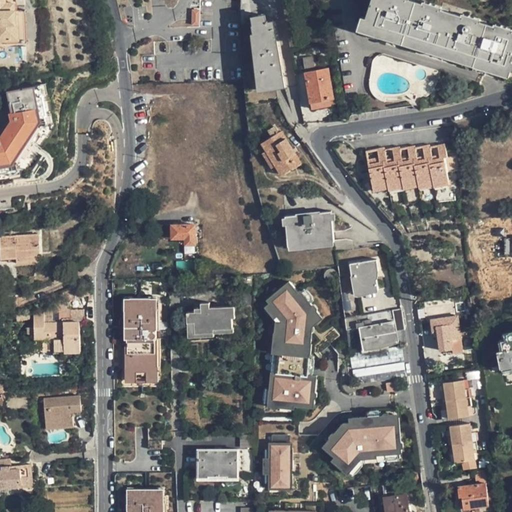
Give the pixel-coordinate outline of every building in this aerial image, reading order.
[(0,0),(0,42),(28,42),(27,7),(17,8),(17,0),(0,0)] [(511,59),(511,32),(482,24),(481,23),(407,0),(374,0),(365,27),(409,40),(410,41),(508,71),(511,59)] [(193,8),(193,23),(202,23),(202,8),(193,8)] [(286,87),(285,82),(274,21),(267,22),(266,14),(252,17),(254,34),(252,34),(259,91),(275,89),(286,87)] [(316,66),(315,60),(314,56),(304,58),(306,68),(316,66)] [(327,99),(331,99),(335,98),(330,68),(306,72),(312,103),(312,102),(327,99)] [(0,173),(8,172),(18,170),(17,166),(16,162),(19,161),(22,155),(37,132),(39,129),(38,123),(44,121),(48,121),(46,114),(43,95),(40,85),(2,93),(6,113),(4,114),(5,121),(0,129),(0,173)] [(353,103),(354,114),(413,106),(411,94),(353,103)] [(332,106),(331,99),(327,99),(312,102),(313,107),(314,109),(332,106)] [(46,114),(48,121),(44,121),(45,126),(54,124),(52,113),(46,114)] [(268,151),(277,165),(284,174),(302,163),(282,131),(263,143),(268,151)] [(42,135),(37,132),(22,155),(27,158),(32,150),(31,149),(35,143),(36,144),(42,135)] [(418,159),(415,145),(407,146),(410,159),(403,161),(401,146),(393,148),(395,160),(388,161),(385,147),(378,149),(380,161),(369,163),(375,190),(389,187),(389,189),(404,186),(405,188),(420,185),(420,187),(434,185),(435,186),(449,183),(444,158),(447,157),(446,150),(445,143),(438,144),(440,157),(434,158),(431,144),(423,145),(425,158),(418,159)] [(273,167),(277,165),(268,151),(264,153),(273,167)] [(17,166),(18,170),(8,172),(9,178),(21,175),(19,166),(17,166)] [(335,240),(333,220),(332,211),(322,212),(322,214),(298,216),(297,215),(287,216),(288,225),(289,245),(334,241),(335,240)] [(196,244),(196,224),(173,225),(173,238),(187,238),(187,244),(196,244)] [(17,256),(39,254),(42,254),(40,237),(1,240),(2,257),(2,258),(17,256)] [(39,264),(39,254),(17,256),(18,266),(39,264)] [(378,289),(378,288),(376,271),(379,271),(377,259),(351,264),(353,274),(355,274),(358,291),(370,289),(370,290),(378,289)] [(280,334),(278,353),(309,356),(310,356),(304,355),(305,343),(311,343),(312,333),(306,332),(307,326),(312,326),(315,324),(311,320),(319,314),(310,303),(300,292),(299,291),(297,293),(288,282),(266,301),(269,303),(279,315),(275,319),(276,320),(275,333),(280,334)] [(303,289),(300,292),(310,303),(313,301),(303,289)] [(243,305),(251,305),(251,292),(243,293),(243,305)] [(128,372),(156,372),(156,366),(159,366),(158,338),(157,338),(157,330),(158,330),(158,310),(152,310),(152,301),(131,302),(132,311),(125,311),(126,367),(128,366),(128,372)] [(214,328),(233,328),(233,318),(236,318),(235,306),(211,307),(210,303),(202,303),(203,312),(188,312),(189,322),(195,321),(196,333),(215,332),(214,328)] [(269,303),(265,307),(275,319),(279,315),(269,303)] [(251,315),(251,305),(243,305),(244,315),(251,315)] [(365,332),(367,347),(391,343),(399,341),(397,331),(404,329),(401,308),(346,318),(348,329),(363,327),(365,332)] [(36,340),(56,340),(65,340),(65,353),(81,353),(80,324),(73,324),(74,311),(36,312),(36,340)] [(86,311),(74,311),(73,324),(80,324),(86,323),(86,311)] [(322,318),(319,314),(311,320),(315,324),(322,318)] [(454,348),(455,352),(464,351),(459,316),(432,320),(434,331),(439,331),(442,349),(454,348)] [(275,333),(271,373),(276,373),(278,353),(280,334),(275,333)] [(511,333),(511,334),(511,337),(511,338),(505,340),(507,349),(503,350),(500,351),(503,369),(509,368),(511,367),(511,333)] [(56,353),(65,353),(65,340),(56,340),(56,353)] [(401,346),(350,354),(352,367),(381,363),(409,359),(406,346),(401,346)] [(309,356),(278,353),(276,373),(271,373),(270,388),(268,404),(268,406),(294,408),(294,405),(300,406),(301,400),(314,401),(316,376),(312,376),(303,375),(304,369),(308,370),(309,356)] [(313,357),(309,356),(308,370),(304,369),(303,375),(312,376),(313,357)] [(409,362),(352,370),(355,383),(380,380),(411,376),(409,362)] [(159,372),(156,372),(128,372),(126,372),(126,381),(159,382),(159,372)] [(446,391),(447,399),(471,396),(470,388),(466,388),(465,379),(445,382),(446,391)] [(396,382),(387,383),(388,392),(397,391),(396,382)] [(82,410),(81,395),(45,399),(47,422),(64,421),(64,427),(75,426),(74,416),(72,416),(71,411),(73,411),(82,410)] [(473,404),(471,396),(447,399),(448,407),(450,418),(470,415),(468,404),(473,404)] [(402,453),(400,425),(394,426),(393,415),(381,416),(367,417),(360,417),(361,427),(353,428),(352,423),(350,423),(343,424),(327,443),(339,453),(336,456),(332,461),(348,474),(350,473),(362,459),(364,459),(378,458),(377,455),(402,453)] [(361,427),(360,417),(350,418),(350,423),(352,423),(353,428),(361,427)] [(450,436),(451,445),(475,442),(474,433),(470,434),(469,425),(449,428),(450,436)] [(252,447),(252,435),(240,435),(240,447),(252,447)] [(164,439),(151,439),(151,447),(164,447),(164,439)] [(451,445),(453,454),(454,463),(463,463),(474,461),(472,451),(476,451),(475,442),(451,445)] [(327,443),(324,446),(336,456),(339,453),(327,443)] [(269,484),(269,490),(292,490),(292,485),(292,484),(289,484),(289,465),(292,465),(292,464),(292,459),(289,459),(289,450),(292,450),(292,449),(292,444),(269,444),(269,450),(269,484)] [(229,477),(238,477),(238,473),(238,450),(199,450),(199,477),(209,477),(209,475),(229,475),(229,477)] [(12,459),(0,459),(0,487),(22,486),(22,488),(33,487),(32,465),(12,466),(12,459)] [(362,459),(350,473),(353,476),(365,462),(364,459),(362,459)] [(463,463),(464,473),(475,471),(474,461),(463,463)] [(418,479),(417,469),(407,471),(408,480),(418,479)] [(476,471),(478,484),(486,484),(496,482),(494,469),(476,471)] [(486,484),(478,484),(459,487),(460,496),(463,496),(465,508),(489,505),(486,484)] [(164,511),(165,509),(160,509),(160,493),(133,493),(133,510),(128,510),(128,511),(164,511)] [(409,511),(407,495),(386,498),(385,500),(387,511),(409,511)]
